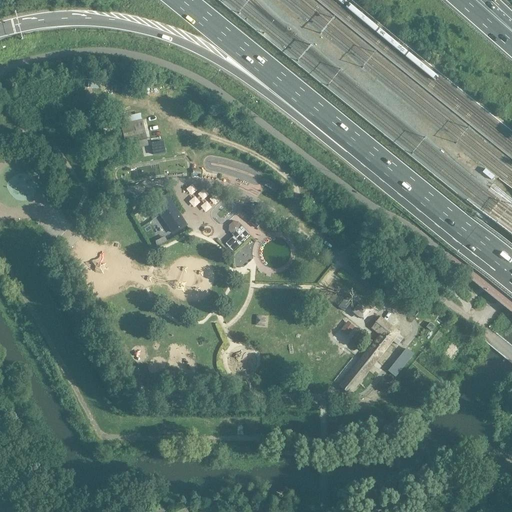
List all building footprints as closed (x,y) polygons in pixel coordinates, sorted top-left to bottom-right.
[(148,146),(141,115),(141,114),(122,118),(123,123),(121,124),(127,150),(148,146)] [(166,153),(165,144),(164,141),(152,144),(154,155),(166,153)] [(264,185),(275,192),(278,187),(268,180),(264,185)] [(186,225),(167,196),(147,209),(153,219),(158,216),(157,215),(160,213),(173,233),(186,225)] [(220,216),(223,218),(225,214),(233,218),(237,209),(226,203),(220,216)] [(248,217),(252,212),(247,208),(244,213),(248,217)] [(262,221),(259,219),(255,215),(252,213),(247,219),(250,221),(257,227),(262,221)] [(233,247),(248,234),(238,223),(233,222),(229,226),(229,231),(236,238),(230,244),(233,247)] [(256,326),(267,326),(268,315),(256,315),(256,326)] [(391,342),(399,333),(380,318),(372,327),(382,335),(379,338),(367,353),(376,361),(391,342)] [(340,330),(347,336),(355,326),(348,321),(340,330)] [(426,327),(431,331),(435,327),(430,322),(426,327)] [(408,349),(406,348),(388,370),(395,376),(413,353),(408,349)] [(358,375),(363,369),(357,364),(352,370),(358,375)]
